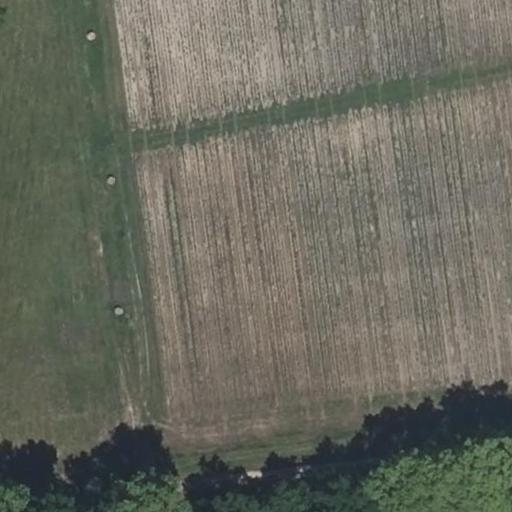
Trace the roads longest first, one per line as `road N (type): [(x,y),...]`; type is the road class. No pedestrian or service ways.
road 1 (track): [(511,451),(175,491),(0,493)]
road 2 (track): [(175,491),(148,428),(99,0)]
road 3 (track): [(117,148),(511,68)]
